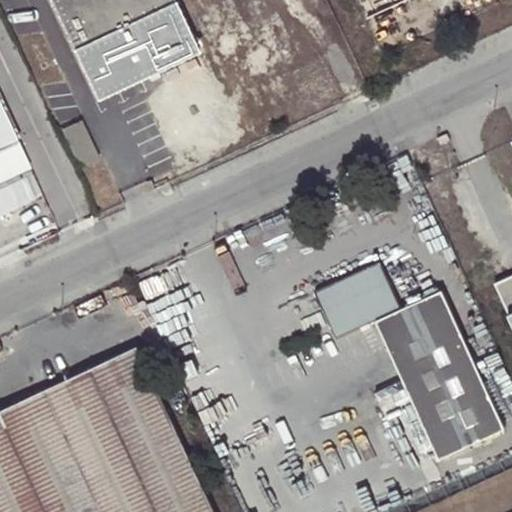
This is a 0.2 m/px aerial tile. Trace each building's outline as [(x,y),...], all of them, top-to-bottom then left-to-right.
[(200,49),(176,0),(54,0),(100,96),(200,49)] [(0,148),(20,139),(0,96),(0,148)] [(101,158),(84,121),(65,129),(82,167),(101,158)] [(449,136),(438,141),(442,148),(452,144),(449,136)] [(316,291),(336,337),(378,319),(404,308),(382,261),(316,291)] [(511,276),(498,283),(511,315),(511,276)] [(444,290),(404,308),(378,319),(442,456),(506,426),(444,290)] [(0,511),(216,511),(139,345),(0,411),(0,511)]
